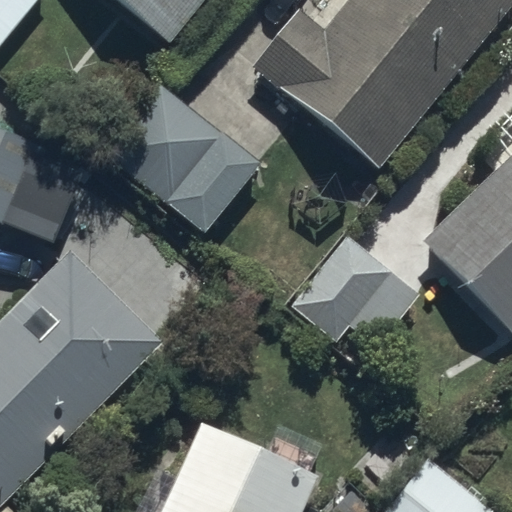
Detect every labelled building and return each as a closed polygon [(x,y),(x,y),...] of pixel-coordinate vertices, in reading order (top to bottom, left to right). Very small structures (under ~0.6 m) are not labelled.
[(47,0),(0,0),(0,64),(50,2),(47,0)] [(88,0),(161,61),(212,0),(88,0)] [(386,190),(511,19),(511,0),(357,0),(323,42),(293,20),(245,86),(386,190)] [(155,90),(95,158),(201,252),(261,184),(155,90)] [(41,160),(0,142),(0,239),(5,242),(10,231),(48,247),(72,188),(35,173),(41,160)] [(511,161),(414,253),(506,352),(511,346),(511,161)] [(338,245),(282,316),(334,357),(347,340),(374,361),(416,307),(338,245)] [(9,511),(159,358),(65,266),(0,333),(0,511),(9,511)] [(320,459),(273,438),(262,471),(197,436),(162,511),(306,511),(315,493),(307,489),(320,459)] [(477,511),(426,468),(389,511),(477,511)]
